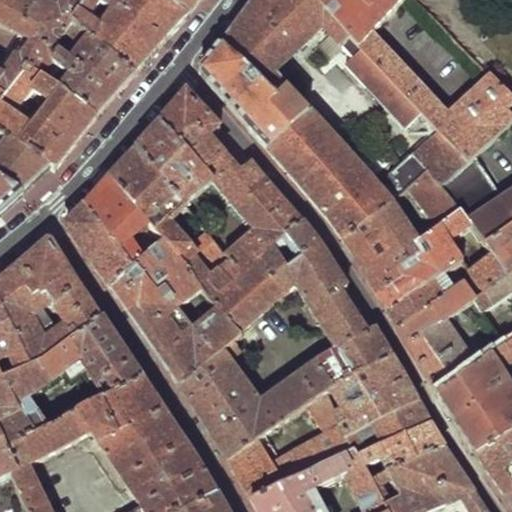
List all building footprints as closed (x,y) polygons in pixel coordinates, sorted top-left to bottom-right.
[(0,0),(0,26),(16,35),(0,59),(0,109),(28,71),(94,121),(112,102),(134,77),(69,27),(86,0),(0,0)] [(134,77),(149,60),(164,43),(99,0),(86,0),(69,27),(134,77)] [(99,0),(164,43),(175,31),(187,17),(159,0),(99,0)] [(159,0),(187,17),(200,0),(159,0)] [(203,80),(326,220),(344,244),(390,208),(409,192),(428,176),(440,191),(467,168),(448,147),(425,169),(414,156),(374,191),(272,77),(322,31),(352,62),(345,70),(404,134),(421,118),(311,0),(258,0),(247,17),(226,47),(223,47),(202,72),(202,76),(203,80)] [(311,0),(421,118),(448,147),(467,168),(476,159),(510,128),(511,125),(511,101),(489,78),(448,116),(373,36),(406,0),(311,0)] [(28,71),(0,109),(0,141),(5,145),(49,169),(56,172),(76,145),(94,121),(28,71)] [(160,124),(206,175),(225,158),(209,141),(220,132),(186,95),(173,109),(160,124)] [(213,184),(253,233),(225,258),(230,265),(241,277),(278,245),(301,226),(251,166),(240,174),(225,158),(206,175),(160,124),(152,134),(144,143),(136,152),(185,210),(213,184)] [(0,183),(23,196),(30,189),(49,169),(5,145),(0,152),(0,183)] [(185,210),(136,152),(127,162),(119,171),(111,179),(156,237),(167,226),(185,210)] [(460,214),(471,229),(486,249),(506,234),(511,229),(511,198),(503,204),(476,159),(467,168),(440,191),(460,214)] [(409,192),(437,231),(460,214),(440,191),(428,176),(409,192)] [(86,207),(112,245),(121,234),(132,222),(155,252),(162,246),(156,237),(111,179),(102,189),(93,199),(86,207)] [(0,215),(23,196),(0,183),(0,215)] [(87,260),(112,291),(131,273),(112,245),(86,207),(70,222),(65,227),(66,233),(87,260)] [(359,269),(377,297),(402,280),(395,272),(420,255),(415,248),(390,208),(344,244),(359,269)] [(402,280),(377,297),(382,304),(387,313),(433,284),(453,271),(464,264),(450,243),(471,229),(460,214),(437,231),(415,248),(420,255),(425,264),(402,280)] [(176,261),(187,252),(167,226),(156,237),(162,246),(176,261)] [(295,288),(336,353),(367,334),(341,296),(348,291),(314,241),(301,226),(278,245),(284,251),(288,247),(301,264),(287,277),(277,258),(268,261),(265,271),(286,296),(295,288)] [(131,273),(142,264),(121,234),(112,245),(131,273)] [(471,275),(475,282),(484,297),(511,277),(511,242),(506,234),(486,249),(492,257),(471,275)] [(176,261),(201,291),(230,265),(225,258),(206,235),(187,252),(176,261)] [(102,324),(89,304),(49,244),(17,270),(0,284),(0,310),(32,370),(102,324)] [(201,291),(218,313),(240,338),(286,296),(265,271),(268,261),(277,258),(284,251),(278,245),(241,277),(230,265),(201,291)] [(145,340),(180,389),(236,345),(242,341),(240,338),(218,313),(193,334),(177,312),(201,291),(176,261),(162,246),(155,252),(142,264),(131,273),(112,291),(145,340)] [(420,255),(395,272),(402,280),(425,264),(420,255)] [(453,271),(461,283),(471,275),(464,264),(453,271)] [(511,277),(484,297),(474,304),(482,316),(511,295),(511,277)] [(463,290),(474,304),(484,297),(475,282),(463,290)] [(392,321),(397,330),(444,301),(433,284),(387,313),(392,321)] [(415,360),(436,395),(477,368),(446,323),(474,304),(463,290),(444,301),(397,330),(415,360)] [(0,365),(10,360),(18,377),(32,370),(0,310),(0,365)] [(4,383),(23,417),(0,430),(0,438),(5,453),(48,431),(29,404),(82,368),(105,402),(145,382),(127,356),(104,322),(102,324),(32,370),(18,377),(4,383)] [(317,365),(333,391),(391,359),(382,344),(374,330),(367,334),(336,353),(317,365)] [(454,424),(475,457),(511,433),(511,388),(503,374),(511,368),(511,343),(477,368),(436,395),(454,424)] [(205,428),(229,464),(258,444),(306,410),(328,395),(333,391),(317,365),(261,404),(231,364),(243,354),(236,345),(180,389),(205,428)] [(335,414),(339,421),(352,413),(358,423),(343,430),(348,439),(417,403),(404,381),(391,359),(333,391),(338,399),(345,410),(335,414)] [(0,483),(14,478),(5,453),(0,438),(0,430),(23,417),(4,383),(0,376),(0,483)] [(192,511),(218,497),(184,444),(145,382),(105,402),(48,431),(5,453),(14,478),(29,511),(192,511)] [(241,483),(252,502),(307,479),(356,455),(348,439),(343,430),(339,421),(335,414),(345,410),(338,399),(332,403),(328,395),(306,410),(325,439),(274,469),(258,444),(229,464),(241,483)] [(348,439),(356,455),(358,458),(431,426),(424,415),(417,403),(348,439)] [(383,460),(389,474),(445,450),(438,439),(431,426),(358,458),(364,470),(383,460)] [(492,480),(507,501),(511,496),(511,433),(475,457),(492,480)] [(391,483),(401,500),(392,505),(384,509),(385,511),(436,511),(462,500),(475,494),(459,471),(445,450),(389,474),(387,476),(391,483)] [(257,511),(322,511),(313,495),(346,480),(362,511),(385,511),(384,509),(374,490),(370,483),(364,470),(358,458),(356,455),(307,479),(252,502),(257,511)] [(381,487),(391,483),(387,476),(370,483),(374,490),(381,487)] [(384,509),(392,505),(381,487),(374,490),(384,509)] [(486,511),(475,494),(462,500),(467,511),(486,511)] [(226,511),(218,497),(192,511),(226,511)]
